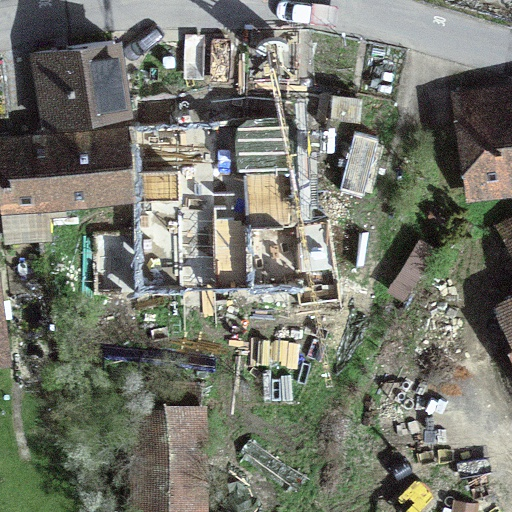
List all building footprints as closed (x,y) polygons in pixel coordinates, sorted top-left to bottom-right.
[(39,56),(46,124),(115,116),(107,49),(39,56)] [(511,96),(456,107),(472,193),(511,185),(511,96)] [(305,126),(135,130),(140,298),(310,293),(305,126)] [(129,193),(122,132),(0,145),(13,253),(24,252),(56,248),(51,202),(129,193)] [(204,511),(204,399),(142,399),(143,511),(204,511)]
